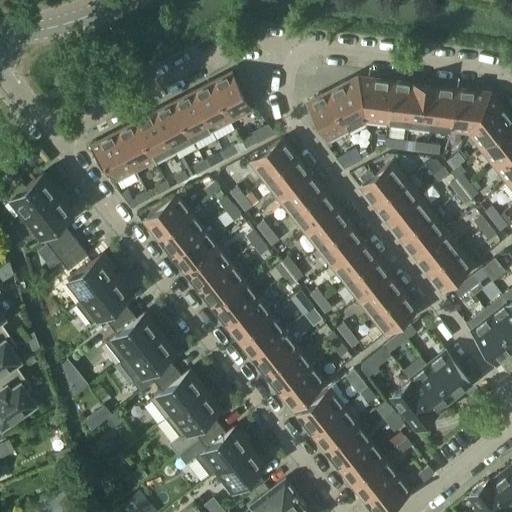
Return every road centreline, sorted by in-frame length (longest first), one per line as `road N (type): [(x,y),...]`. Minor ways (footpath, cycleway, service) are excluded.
road 1 (residential): [(345,511),(51,141)]
road 2 (residential): [(511,396),(294,125),(285,95),(288,45)]
road 3 (residential): [(288,45),(239,39),(51,141)]
road 4 (residential): [(511,79),(288,45)]
road 5 (residential): [(404,511),(511,427)]
road 6 (tertiary): [(0,32),(57,25),(122,0)]
